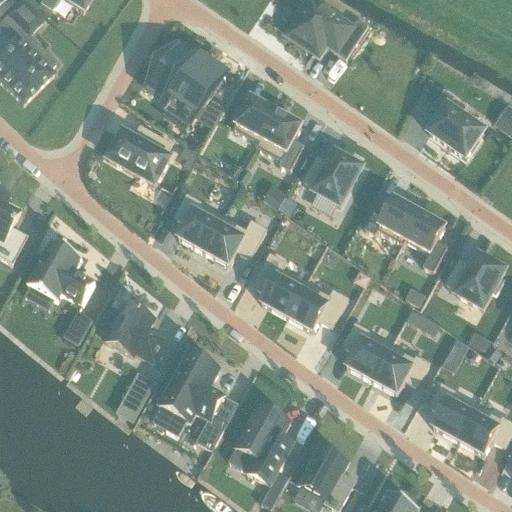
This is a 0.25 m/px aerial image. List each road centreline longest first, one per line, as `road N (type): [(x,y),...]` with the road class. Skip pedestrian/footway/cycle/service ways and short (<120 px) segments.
road 1 (residential): [(497,511),(273,360),(61,184)]
road 2 (residential): [(511,237),(177,0)]
road 3 (residential): [(61,184),(164,0)]
